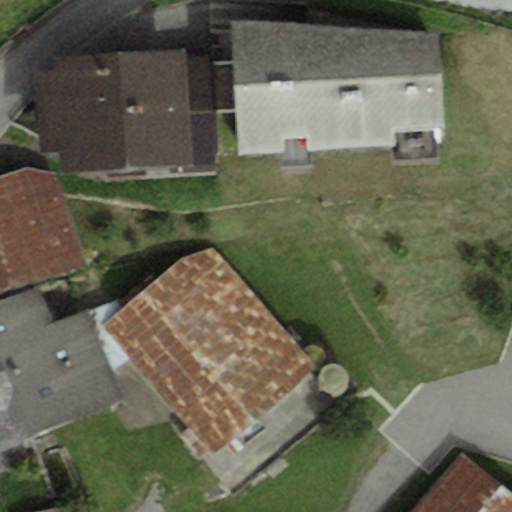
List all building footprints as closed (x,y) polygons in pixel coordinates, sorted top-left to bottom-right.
[(438,36),(232,22),(237,155),(283,156),(284,137),(307,136),(306,154),(393,149),(391,132),(444,130),(438,36)] [(191,162),(183,50),(55,59),(56,72),(34,74),(40,153),(62,151),(63,171),(191,162)] [(26,168),(0,176),(0,295),(86,266),(54,173),(26,168)] [(104,328),(212,456),(313,369),(212,248),(184,257),(104,328)] [(41,286),(0,301),(0,344),(55,324),(41,286)] [(0,453),(124,401),(89,311),(55,324),(0,344),(0,453)] [(511,511),(511,500),(460,456),(412,511),(511,511)]
